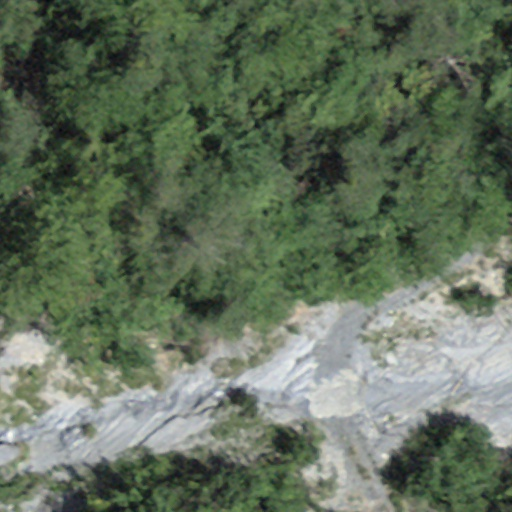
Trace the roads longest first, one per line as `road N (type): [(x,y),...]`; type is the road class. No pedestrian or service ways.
road 1 (track): [(382,511),(329,425),(333,365),(364,311),(443,276),(499,213),(511,169)]
road 2 (track): [(0,216),(29,134),(48,0)]
